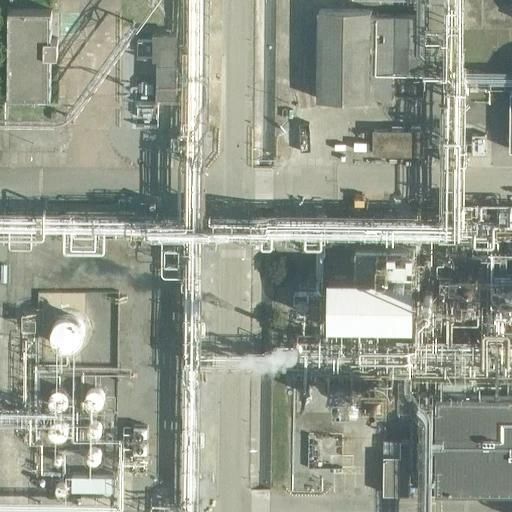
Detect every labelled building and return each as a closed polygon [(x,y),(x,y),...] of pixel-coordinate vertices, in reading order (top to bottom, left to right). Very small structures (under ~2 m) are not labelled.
[(422,55),(423,14),(370,14),(370,9),(317,8),(317,99),(369,99),(369,97),(391,97),(391,69),(395,69),(395,67),(421,68),(421,55),(422,55)] [(6,97),(50,98),(50,55),(57,55),(57,38),(50,38),(50,9),(7,9),(6,97)] [(162,106),(163,93),(153,92),(154,82),(136,81),(134,104),(162,106)] [(162,125),(162,114),(146,115),(146,113),(136,113),(136,126),(162,125)] [(379,122),(379,152),(410,152),(410,122),(379,122)] [(287,204),(287,218),(335,217),(335,202),(287,204)] [(52,245),(47,262),(70,269),(76,252),(52,245)] [(344,306),(431,308),(432,256),(345,254),(344,306)] [(93,342),(92,301),(61,302),(62,342),(93,342)] [(409,470),(434,470),(434,486),(426,486),(426,493),(511,494),(511,397),(506,397),(506,385),(476,384),(476,397),(472,397),(472,393),(443,392),(443,396),(435,396),(435,399),(409,399),(409,439),(399,439),(399,455),(383,455),(382,493),(408,493),(409,470)] [(127,489),(128,466),(81,464),(80,487),(127,489)]
